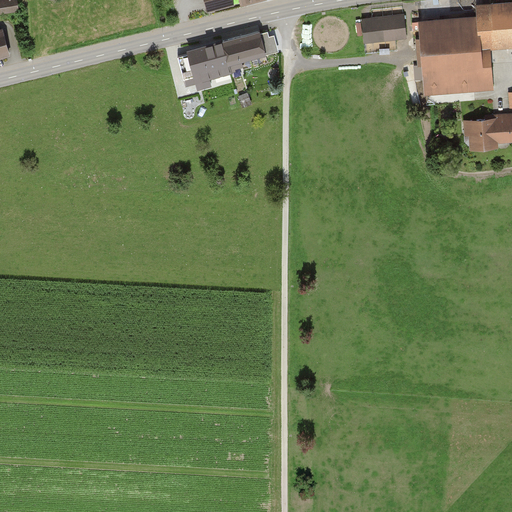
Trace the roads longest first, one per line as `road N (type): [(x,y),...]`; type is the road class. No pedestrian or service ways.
road 1 (track): [(288,511),(286,10)]
road 2 (tertiary): [(345,0),(0,80)]
